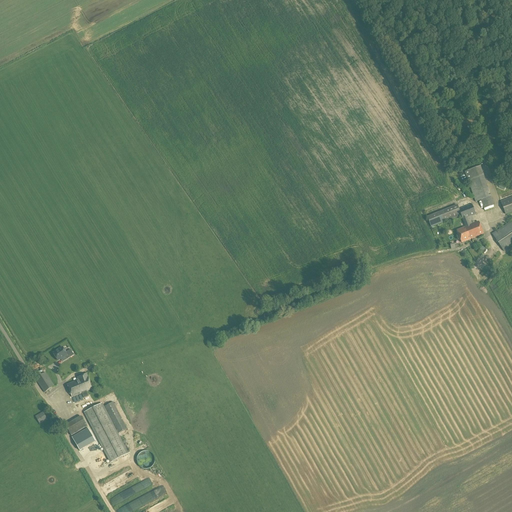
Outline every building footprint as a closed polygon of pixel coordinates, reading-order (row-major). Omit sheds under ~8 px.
[(485,211),(491,209),(490,206),(494,205),(481,167),(465,173),(475,202),(481,200),(484,209),(485,211)] [(505,215),(511,212),(511,198),(501,203),(505,215)] [(479,223),(474,225),(471,217),(476,215),(472,206),(459,211),(457,206),(427,218),(431,228),(461,216),(466,228),(457,231),(462,243),(471,240),(471,239),(483,235),(479,223)] [(511,246),(511,222),(498,231),(492,235),(504,252),(511,246)] [(66,352),(63,347),(52,353),(58,362),(61,359),(63,362),(74,355),(71,349),(66,352)] [(46,373),(36,379),(35,379),(45,394),(55,386),(46,373)] [(88,377),(87,375),(78,378),(78,380),(76,381),(67,385),(75,407),(76,406),(77,411),(92,405),(87,392),(93,389),(88,377)] [(128,429),(114,402),(104,407),(102,403),(84,413),(110,463),(129,454),(118,434),(128,429)] [(40,425),(48,420),(43,412),(35,417),(40,425)] [(81,416),(65,425),(81,452),(97,443),(87,427),(88,427),(81,416)] [(154,460),(153,458),(153,456),(152,455),(151,454),(150,453),(148,452),(147,451),(145,451),(143,451),(142,452),(140,453),(139,454),(138,455),(137,456),(136,458),(136,460),(136,461),(137,463),(138,465),(138,466),(140,467),(141,468),(143,468),(144,469),(146,469),(148,468),(150,467),(151,466),(152,465),(153,463),(153,462),(154,460)] [(112,481),(115,486),(121,482),(118,477),(112,481)] [(110,482),(104,485),(109,493),(115,490),(110,482)] [(143,495),(122,506),(125,511),(131,511),(148,504),(143,495)]
